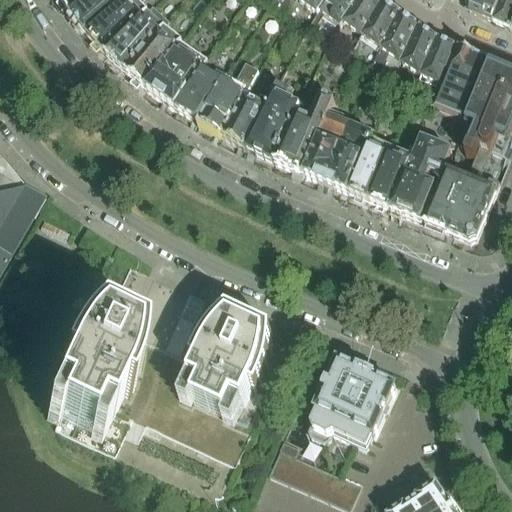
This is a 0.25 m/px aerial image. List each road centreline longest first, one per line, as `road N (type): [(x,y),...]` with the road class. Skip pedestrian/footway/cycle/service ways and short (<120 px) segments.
road 1 (residential): [(505,285),(462,285),(250,198),(175,158),(80,85),(13,0)]
road 2 (residential): [(0,102),(57,171),(142,229),(442,362),(464,385)]
road 3 (residential): [(464,385),(474,458),(507,511)]
